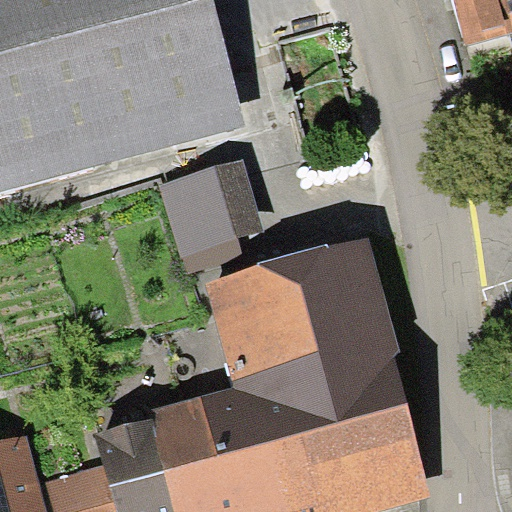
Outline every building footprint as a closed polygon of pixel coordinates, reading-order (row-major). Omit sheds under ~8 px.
[(210,0),(0,0),(0,195),(244,129),(210,0)] [(511,0),(450,0),(467,52),(511,38),(511,0)] [(161,185),(183,260),(267,235),(245,161),(161,185)] [(402,511),(436,503),(367,244),(204,292),(233,388),(147,413),(150,421),(92,439),(101,469),(113,511),(402,511)] [(0,444),(0,511),(46,511),(25,437),(0,444)] [(113,511),(101,469),(49,482),(56,511),(113,511)]
